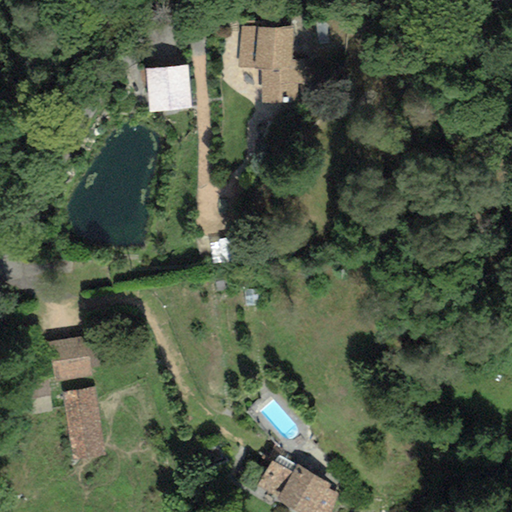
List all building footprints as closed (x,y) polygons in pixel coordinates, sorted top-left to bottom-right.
[(302,84),(302,60),(291,60),(292,26),(273,28),(241,26),(237,68),(260,70),(260,103),(297,103),(296,84),(302,84)] [(186,63),(144,68),(150,114),(192,109),(186,63)] [(86,337),(47,344),(55,385),(94,378),(86,337)] [(52,380),(30,381),(32,399),(53,397),(52,380)] [(94,389),(61,392),(72,461),(104,458),(94,389)] [(292,472),(297,464),(277,453),(272,462),(292,472)] [(330,511),(337,493),(328,489),(331,485),(297,464),(292,472),(272,462),(271,461),(257,485),(276,499),(296,511),(330,511)]
